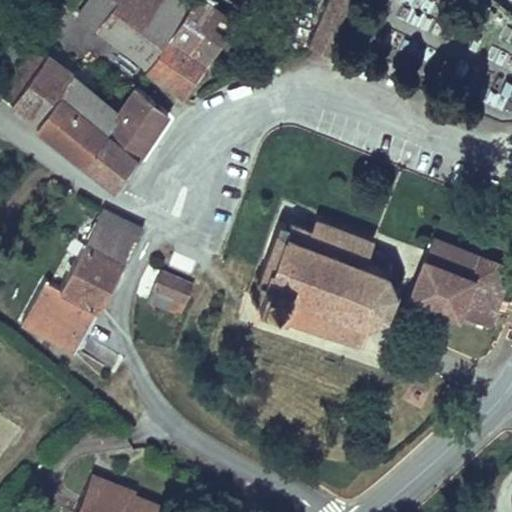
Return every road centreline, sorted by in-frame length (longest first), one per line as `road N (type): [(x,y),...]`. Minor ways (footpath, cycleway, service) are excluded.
road 1 (residential): [(511,161),(398,122),(281,102),(213,137),(156,218)]
road 2 (residential): [(156,218),(124,285),(121,312),(139,374),(188,433),(314,511)]
road 3 (tertiary): [(511,385),(376,511)]
road 4 (residential): [(0,120),(156,218)]
